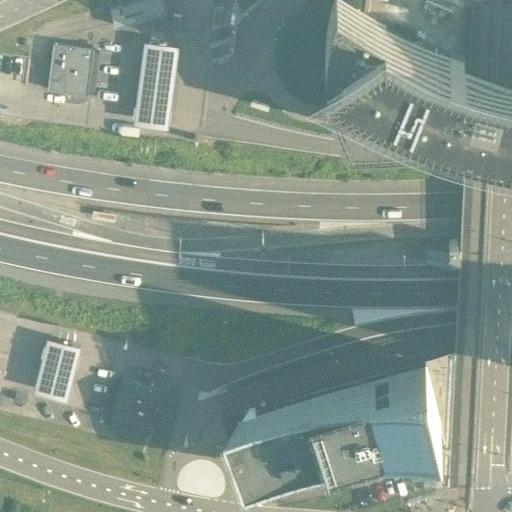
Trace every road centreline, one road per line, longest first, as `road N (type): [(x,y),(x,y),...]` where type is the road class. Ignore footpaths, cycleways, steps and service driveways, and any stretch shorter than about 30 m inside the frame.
road 1 (trunk): [(0,248),(267,290),(511,294)]
road 2 (trunk): [(511,200),(280,205),(0,167)]
road 3 (tertiary): [(505,0),(481,511)]
road 4 (trunk): [(0,452),(117,492),(208,511)]
